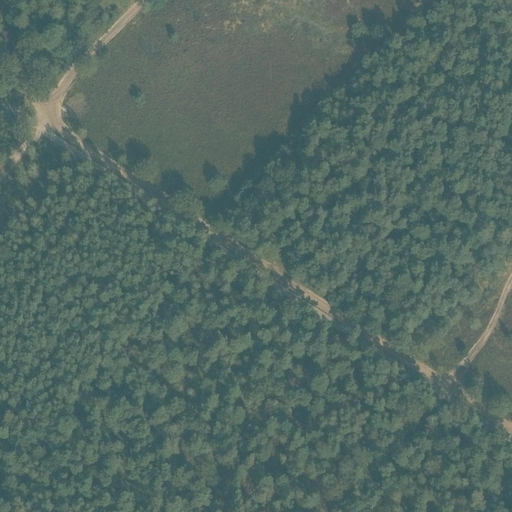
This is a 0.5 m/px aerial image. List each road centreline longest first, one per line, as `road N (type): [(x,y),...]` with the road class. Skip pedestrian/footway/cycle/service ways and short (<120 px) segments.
road 1 (track): [(0,504),(127,356),(352,511)]
road 2 (track): [(341,511),(446,398),(495,327),(511,272)]
road 3 (track): [(40,128),(50,96),(145,0)]
